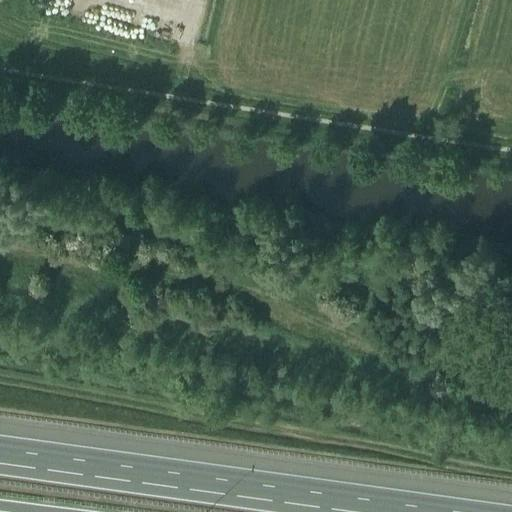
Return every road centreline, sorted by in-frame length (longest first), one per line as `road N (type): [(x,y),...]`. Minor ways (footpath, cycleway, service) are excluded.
road 1 (track): [(0,249),(276,302),(407,354),(511,359)]
road 2 (motorway): [(399,511),(0,458)]
